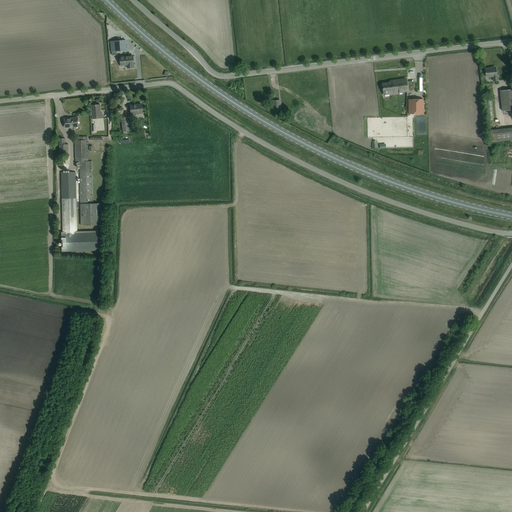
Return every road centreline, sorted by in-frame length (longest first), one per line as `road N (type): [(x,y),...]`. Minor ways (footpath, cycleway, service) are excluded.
road 1 (unclassified): [(0,101),(174,85),(330,177),(511,234)]
road 2 (secondary): [(107,0),(199,79),(299,141),(409,189),(511,216)]
road 3 (unclassified): [(133,0),(208,70),(228,76),(511,42)]
road 4 (unclassified): [(363,511),(511,266)]
